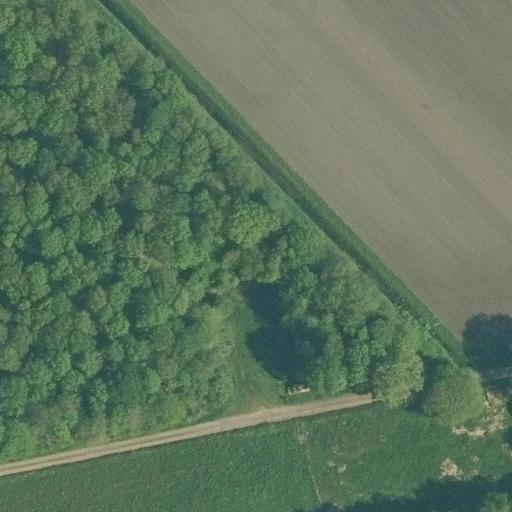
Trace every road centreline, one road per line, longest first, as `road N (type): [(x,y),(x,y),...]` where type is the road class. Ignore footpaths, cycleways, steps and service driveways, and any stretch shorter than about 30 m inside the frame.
road 1 (track): [(263,433),(205,318),(0,109)]
road 2 (track): [(0,484),(263,433)]
road 3 (track): [(263,433),(511,383)]
